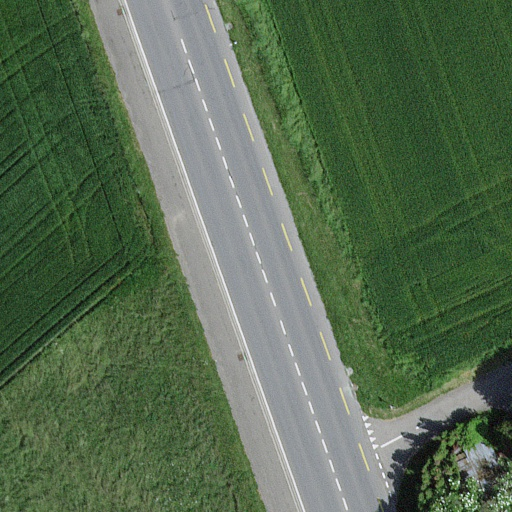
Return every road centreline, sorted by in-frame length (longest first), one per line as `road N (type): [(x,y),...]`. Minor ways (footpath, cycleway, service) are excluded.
road 1 (primary): [(167,0),(330,466)]
road 2 (unclassified): [(511,374),(330,466)]
